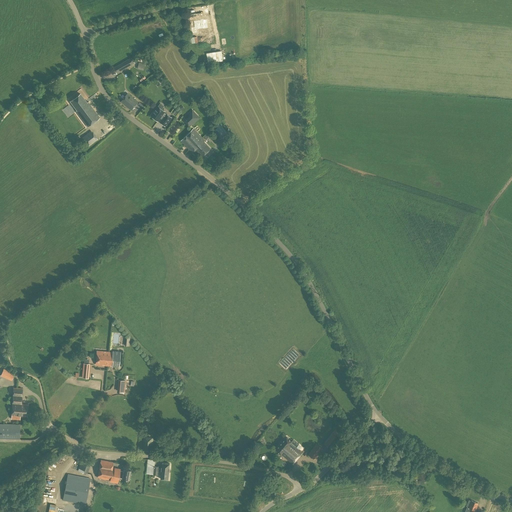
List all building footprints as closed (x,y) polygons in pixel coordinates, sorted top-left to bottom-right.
[(204,19),(204,18),(201,19),(195,20),(195,27),(193,27),(193,33),(199,32),(198,29),(209,28),(208,19),(204,19)] [(223,51),(208,52),(209,62),(224,61),(223,51)] [(117,73),(135,63),(131,57),(113,67),(117,73)] [(131,96),(128,93),(121,102),(125,105),(124,105),(131,110),(138,102),(132,96),(131,96)] [(87,102),(80,94),(70,101),(76,110),(76,111),(88,127),(100,118),(88,101),(87,102)] [(131,113),(137,116),(143,107),(138,104),(134,111),(132,110),(131,113)] [(166,114),(164,112),(165,111),(158,106),(151,116),(158,121),(161,117),(163,118),(168,122),(172,117),(167,114),(166,114)] [(192,126),(200,118),(192,110),(184,117),(192,126)] [(213,126),(221,135),(228,129),(220,120),(213,126)] [(181,141),(189,150),(195,145),(202,138),(193,129),(181,141)] [(92,132),(91,131),(81,137),(88,146),(97,140),(96,138),(97,138),(93,131),(92,132)] [(195,145),(189,150),(192,153),(196,149),(203,156),(210,148),(204,141),(205,141),(202,138),(195,145)] [(107,366),(108,352),(97,351),(95,365),(107,366)] [(108,352),(107,366),(112,366),(112,367),(118,367),(120,352),(113,351),(113,352),(108,352)] [(16,394),(17,388),(13,388),(11,415),(12,415),(11,419),(20,419),(20,416),(20,410),(19,410),(19,405),(16,405),(17,396),(17,395),(16,394)] [(20,416),(27,416),(28,405),(21,404),(22,388),(17,388),(16,394),(17,395),(17,396),(16,405),(19,405),(19,410),(20,410),(20,416)] [(0,438),(19,439),(20,424),(0,423),(0,438)] [(330,448),(339,438),(332,432),(323,443),(330,448)] [(153,450),(153,444),(153,437),(144,437),(143,450),(153,450)] [(289,455),(295,460),(302,453),(296,447),(299,444),(293,439),(292,441),(286,437),(279,445),(286,450),(287,449),(291,453),(289,455)] [(315,459),(323,449),(316,444),(308,454),(315,459)] [(292,464),(295,460),(289,455),(291,453),(287,449),(286,450),(279,445),(275,449),(281,454),(292,464)] [(162,469),(159,469),(159,466),(155,466),(155,459),(148,459),(146,473),(153,474),(158,475),(158,471),(161,471),(161,479),(168,479),(169,464),(162,463),(162,469)] [(123,471),(119,470),(120,469),(112,467),(113,462),(100,460),(97,475),(97,477),(110,480),(110,481),(117,482),(118,478),(122,479),(122,478),(129,479),(130,470),(123,469),(123,471)] [(87,473),(90,463),(81,461),(78,470),(87,473)] [(85,504),(90,479),(68,474),(63,500),(85,504)] [(471,501),(469,500),(466,506),(468,507),(471,509),(469,511),(478,511),(475,510),(477,507),(476,507),(478,503),(471,500),(471,501)]
